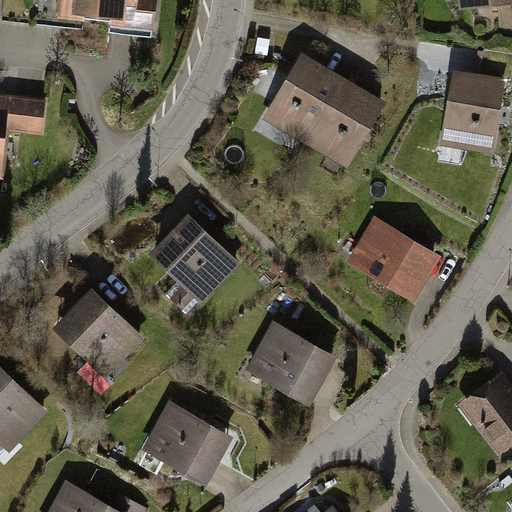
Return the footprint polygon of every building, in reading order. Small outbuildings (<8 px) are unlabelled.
[(70,0),(68,21),(147,30),(150,0),(70,0)] [(386,0),(334,0),(335,11),(387,7),(386,0)] [(511,0),(463,0),(465,23),(511,19),(511,0)] [(305,64),(271,121),(351,168),(385,111),(305,64)] [(511,108),(511,88),(458,82),(449,157),(505,164),(511,108)] [(0,191),(9,192),(12,145),(46,148),(49,111),(0,107),(0,191)] [(197,225),(155,258),(200,314),(242,281),(197,225)] [(381,230),(360,274),(430,307),(451,264),(381,230)] [(94,298),(61,337),(120,388),(153,349),(94,298)] [(275,331),(252,379),(319,411),(342,363),(275,331)] [(0,379),(0,440),(19,457),(50,422),(0,379)] [(511,393),(509,388),(472,408),(501,464),(511,458),(511,393)] [(176,415),(154,459),(220,492),(242,449),(176,415)] [(107,511),(73,496),(65,511),(107,511)]
